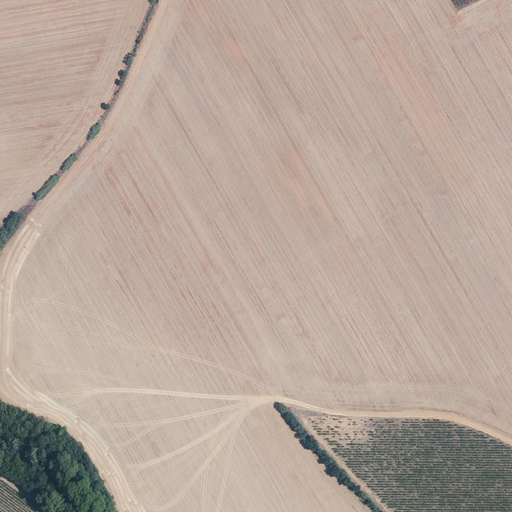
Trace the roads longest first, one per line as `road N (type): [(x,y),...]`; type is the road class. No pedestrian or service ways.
road 1 (track): [(295,410),(268,398),(0,356)]
road 2 (track): [(511,443),(431,415),(295,410)]
road 3 (track): [(386,511),(295,410)]
